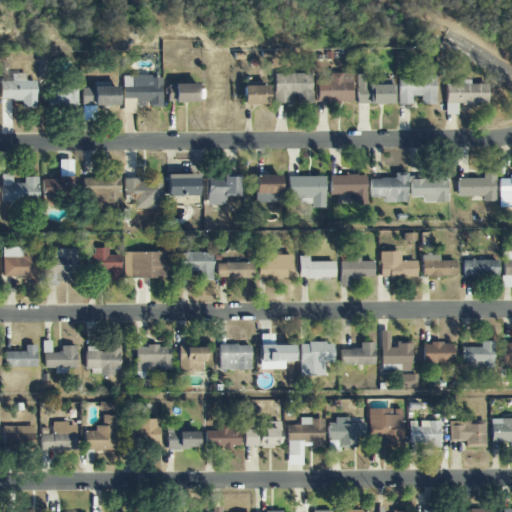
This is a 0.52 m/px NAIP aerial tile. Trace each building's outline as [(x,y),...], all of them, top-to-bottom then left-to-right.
[(350,103),(351,74),(329,73),(329,80),(315,80),(315,103),(350,103)] [(34,81),(24,81),(24,74),(10,74),(10,81),(0,81),(0,100),(20,100),(20,109),(34,109),(34,81)] [(310,74),(274,74),(274,103),(289,104),(289,95),(296,95),(295,103),(310,103),(310,74)] [(122,114),(134,114),(133,102),(146,102),(146,107),(160,106),(159,75),(121,77),(122,114)] [(433,78),(397,77),(396,105),(410,105),(411,96),(419,96),(419,105),(433,105),(433,78)] [(456,103),(485,104),(485,85),(468,84),(468,80),(456,80),(456,84),(444,84),(444,115),(456,115),(456,103)] [(197,103),(197,84),(166,84),(166,103),(197,103)] [(242,86),(242,106),(267,105),(266,85),(242,86)] [(391,86),(356,85),(355,104),(391,104),(391,86)] [(76,107),(75,86),(47,87),(48,107),(76,107)] [(117,106),(116,87),(81,88),(81,106),(117,106)] [(368,179),(368,198),(381,198),(381,203),(406,203),(405,173),(393,173),(393,178),(368,179)] [(446,202),(446,173),(429,173),(429,179),(409,179),(409,197),(422,197),(422,203),(446,202)] [(481,178),(456,179),(456,197),(481,197),(481,202),(494,201),(493,173),(481,174),(481,178)] [(37,202),(37,177),(23,177),(23,183),(11,184),(11,174),(0,174),(0,181),(0,202),(37,202)] [(197,174),(166,175),(167,197),(197,196),(197,174)] [(280,194),(279,175),(255,176),(255,195),(280,194)] [(328,176),(328,195),(354,195),(354,205),(365,205),(364,175),(328,176)] [(499,208),(511,207),(511,175),(507,176),(508,179),(498,180),(499,208)] [(118,176),(82,176),(82,207),(110,207),(110,204),(118,204),(118,176)] [(286,177),(287,199),(310,198),(310,208),(323,207),(322,176),(286,177)] [(42,198),(73,197),(73,177),(41,178),(42,198)] [(238,197),(239,178),(207,177),(206,205),(224,206),(225,196),(238,197)] [(160,179),(123,180),(124,194),(133,194),(133,209),(160,209),(160,179)] [(34,283),(34,255),(22,255),(22,248),(2,248),(1,277),(22,277),(21,283),(34,283)] [(77,249),(52,248),(52,258),(44,258),(44,283),(69,283),(70,274),(77,274),(77,249)] [(102,281),(119,281),(119,255),(107,255),(107,248),(93,248),(93,255),(86,255),(86,271),(102,271),(102,281)] [(511,251),(501,251),(502,288),(510,287),(510,277),(511,277),(511,251)] [(165,278),(165,252),(122,252),(122,279),(165,278)] [(399,252),(378,252),(378,278),(415,278),(414,261),(399,261),(399,252)] [(179,253),(179,271),(195,271),(195,280),(211,279),(210,253),(179,253)] [(453,261),(437,261),(437,255),(420,255),(420,277),(453,277),(453,261)] [(256,257),(257,279),(291,278),(290,256),(256,257)] [(332,262),(307,262),(307,256),(297,256),(297,278),(333,278),(332,262)] [(339,262),(338,287),(347,287),(347,278),(371,279),(372,262),(358,261),(359,256),(351,256),(350,262),(339,262)] [(496,260),(460,261),(461,277),(496,277),(496,260)] [(251,280),(251,263),(216,262),(215,279),(251,280)] [(409,372),(410,343),(390,343),(390,331),(379,331),(379,368),(399,368),(399,372),(409,372)] [(147,338),(134,338),(134,371),(169,371),(169,346),(146,346),(147,338)] [(461,348),(461,366),(492,366),(492,342),(480,342),(480,347),(461,348)] [(511,342),(501,343),(502,363),(511,363),(511,342)] [(299,376),(322,376),(322,363),(331,363),(331,343),(298,343),(299,376)] [(339,365),(372,365),(372,343),(359,343),(358,349),(339,349),(339,365)] [(422,344),(422,364),(452,363),(451,343),(422,344)] [(43,369),(74,368),(74,346),(59,346),(59,352),(48,352),(48,344),(42,344),(43,369)] [(3,367),(34,368),(35,346),(24,345),(24,352),(3,352),(3,367)] [(248,346),(218,345),(217,370),(248,371),(248,346)] [(292,346),(258,345),(257,368),(272,368),(272,362),(292,363),(292,346)] [(116,346),(84,347),(84,374),(116,374),(116,346)] [(202,372),(203,347),(178,347),(177,372),(202,372)] [(400,389),(416,388),(416,374),(399,375),(400,389)] [(115,402),(98,402),(99,411),(115,411),(115,402)] [(377,448),(402,447),(401,409),(368,409),(368,438),(377,438),(377,448)] [(85,451),(115,450),(115,415),(101,415),(101,429),(85,429),(85,451)] [(322,446),(322,419),(299,418),(299,425),(286,425),(286,457),(299,457),(299,446),(322,446)] [(511,418),(489,419),(490,445),(511,444),(511,418)] [(363,423),(348,423),(348,419),(327,420),(328,449),(338,448),(355,448),(355,436),(363,436),(363,423)] [(158,421),(129,420),(128,443),(158,444),(158,421)] [(408,443),(423,443),(423,448),(439,448),(439,421),(417,422),(417,421),(407,421),(408,443)] [(484,445),(483,421),(447,422),(448,442),(464,441),(464,446),(484,445)] [(243,448),(279,447),(279,422),(258,422),(258,429),(243,429),(243,448)] [(74,423),(51,424),(52,435),(40,435),(40,452),(74,451),(74,423)] [(33,427),(2,426),(2,448),(33,449),(33,427)] [(197,432),(179,432),(179,426),(166,427),(166,449),(197,449),(197,432)] [(238,426),(216,426),(216,431),(204,431),(205,448),(238,448),(238,426)]
